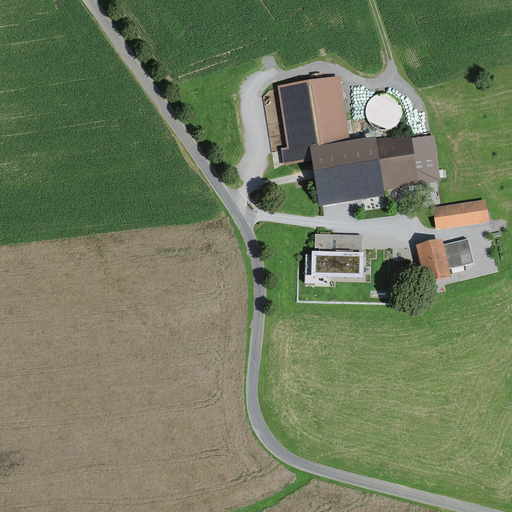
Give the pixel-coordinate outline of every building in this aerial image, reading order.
[(343,81),(281,89),(291,163),(320,159),(326,204),(389,195),(388,188),(437,181),(432,144),(415,146),(414,139),(353,147),(343,81)] [(486,202),(433,210),(436,231),(440,231),(489,224),(486,202)] [(364,238),(317,237),(317,281),(363,282),(364,238)] [(468,241),(443,247),(449,271),(474,265),(468,241)] [(442,243),(416,249),(425,288),(451,281),(449,271),(443,247),(442,243)]
